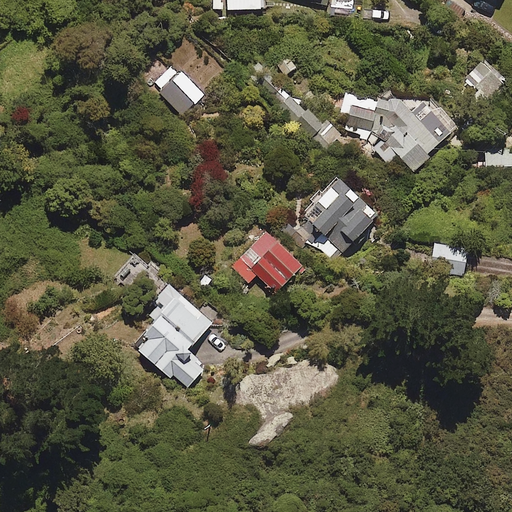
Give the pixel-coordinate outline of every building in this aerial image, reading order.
[(288,53),(276,61),(286,76),(298,67),(288,53)] [(508,83),(480,59),(464,77),(492,102),(508,83)] [(180,72),(173,63),(153,82),(181,112),(203,92),(183,69),(180,72)] [(291,91),(289,93),(283,85),(274,92),(280,100),(279,101),(293,119),(305,108),(291,91)] [(379,99),(346,90),(339,113),(349,115),(345,128),(356,131),(388,162),(397,152),(414,168),(455,125),(425,95),(412,109),(390,88),(379,99)] [(327,116),(323,120),(309,106),(291,123),(307,140),(313,135),(325,147),(342,131),(327,116)] [(511,147),(488,147),(488,159),(476,160),(477,172),(488,172),(488,177),(511,176),(511,147)] [(378,211),(338,173),(303,211),(343,248),(378,211)] [(302,261),(265,227),(231,264),(249,280),(256,273),(276,291),(302,261)] [(467,245),(436,241),(432,270),(464,274),(467,245)] [(212,320),(167,280),(151,297),(163,308),(133,341),(170,375),(173,372),(187,385),(206,364),(187,347),(212,320)] [(50,334),(37,326),(27,342),(41,350),(50,334)]
